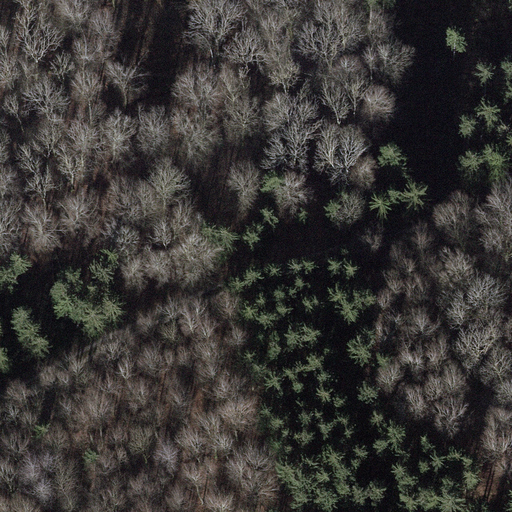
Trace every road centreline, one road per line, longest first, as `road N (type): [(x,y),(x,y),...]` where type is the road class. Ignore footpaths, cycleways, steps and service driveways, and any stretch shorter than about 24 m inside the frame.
road 1 (track): [(511,213),(216,275),(0,405)]
road 2 (track): [(0,261),(473,193),(511,200)]
